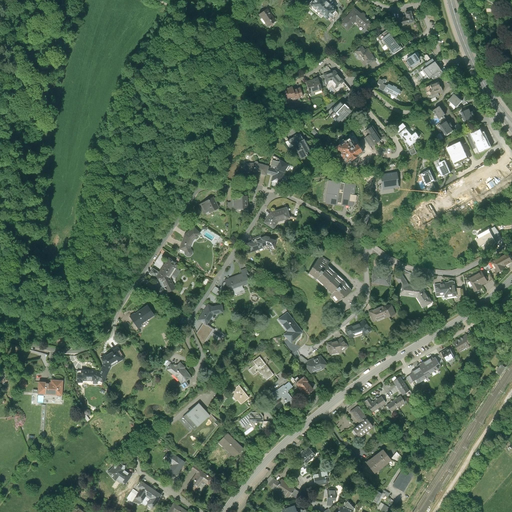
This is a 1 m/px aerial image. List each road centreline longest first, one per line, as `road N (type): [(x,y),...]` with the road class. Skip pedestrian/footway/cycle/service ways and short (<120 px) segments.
road 1 (residential): [(274,191),(198,189),(87,347),(66,352),(0,339)]
road 2 (residential): [(511,280),(281,445)]
road 3 (residential): [(488,120),(455,87),(430,108),(409,112),(361,90),(359,99),(398,147),(393,155),(376,154)]
road 4 (residential): [(511,243),(448,274),(410,269),(367,244)]
road 5 (residential): [(274,191),(190,319)]
road 6 (residential): [(431,33),(360,77),(326,62),(300,79)]
road 7 (residential): [(367,244),(363,300),(304,351)]
